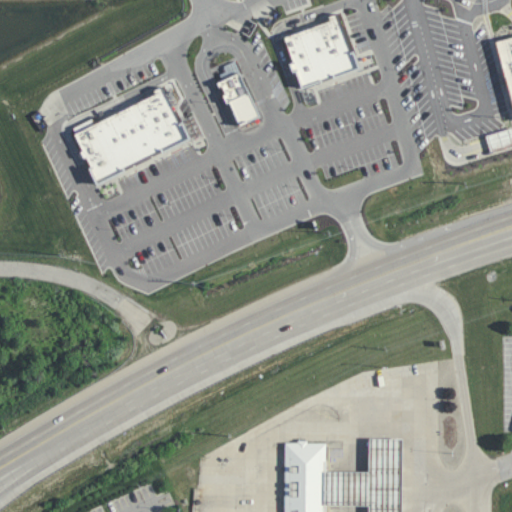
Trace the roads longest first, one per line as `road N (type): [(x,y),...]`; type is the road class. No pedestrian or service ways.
road 1 (residential): [(409,266),(437,282),(456,307),(484,475)]
road 2 (secondary): [(179,367),(378,278)]
road 3 (secondary): [(0,469),(179,367)]
